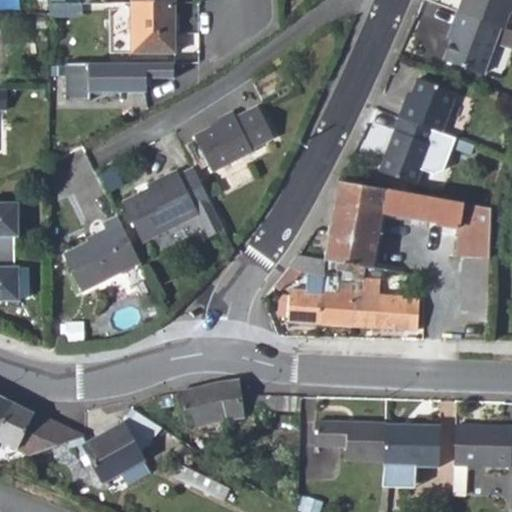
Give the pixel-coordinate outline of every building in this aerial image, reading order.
[(511,0),(460,0),(457,11),(501,28),(507,14),(511,10),(511,0)] [(172,52),(173,3),(130,4),(131,52),(172,52)] [(482,73),(501,28),(457,11),(451,26),(456,28),(451,40),(443,59),(482,73)] [(446,38),(451,40),(456,28),(451,26),(446,38)] [(89,91),(144,93),(144,78),(171,78),(172,65),(66,62),(64,100),(89,100),(89,91)] [(406,102),(401,117),(438,131),(441,132),(457,93),(419,78),(409,102),(406,102)] [(272,138),(255,103),(233,114),(230,108),(214,117),(216,120),(192,133),(211,172),(251,151),(250,149),(272,138)] [(418,184),(438,131),(401,117),(381,170),(418,184)] [(115,191),(136,230),(190,202),(201,223),(217,216),(204,190),(186,154),(173,161),(170,157),(139,173),(141,177),(115,191)] [(350,263),(354,264),(366,266),(372,267),(382,211),(437,221),(437,224),(457,226),(456,255),(463,256),(460,321),(486,322),(491,209),(340,180),(326,259),(350,263)] [(71,278),(130,246),(107,201),(91,210),(93,215),(82,221),(84,224),(52,241),(71,278)] [(18,238),(17,202),(0,202),(0,252),(13,253),(13,238),(18,238)] [(13,253),(0,252),(0,303),(19,303),(18,266),(13,266),(13,253)] [(287,322),(320,324),(323,293),(324,284),(324,276),(325,272),(326,259),(298,254),(279,279),(286,285),(294,282),(302,273),(308,274),(306,292),(290,291),(290,296),(283,296),(278,302),(277,312),(281,320),(287,320),(287,322)] [(348,272),(350,263),(326,259),(325,272),(330,272),(334,269),(348,272)] [(364,281),(366,266),(354,264),(352,278),(338,277),(336,284),(324,284),(323,293),(320,324),(350,326),(353,291),(363,292),(364,281)] [(380,281),(364,281),(363,292),(353,291),(350,326),(416,330),(418,299),(379,296),(380,281)] [(244,418),(243,410),(242,396),(239,381),(217,383),(179,393),(188,428),(244,418)] [(175,406),(173,394),(156,398),(159,409),(175,406)] [(0,431),(14,403),(0,396),(0,431)] [(243,410),(301,411),(302,398),(242,396),(243,410)] [(84,436),(14,403),(0,431),(0,441),(31,456),(84,436)] [(162,429),(132,410),(125,424),(84,446),(103,482),(119,473),(126,485),(150,473),(140,453),(162,429)] [(347,459),(384,460),(385,425),(316,423),(315,447),(347,448),(347,459)] [(385,425),(384,460),(382,489),(390,489),(413,489),(415,469),(439,470),(440,427),(385,425)] [(511,447),(511,428),(455,428),(455,467),(511,468),(511,447)] [(280,445),(300,446),(300,433),(281,432),(280,445)] [(225,498),(232,486),(182,460),(175,473),(225,498)] [(279,493),(299,494),(299,481),(279,480),(279,493)] [(379,511),(388,511),(390,489),(382,489),(379,511)]
